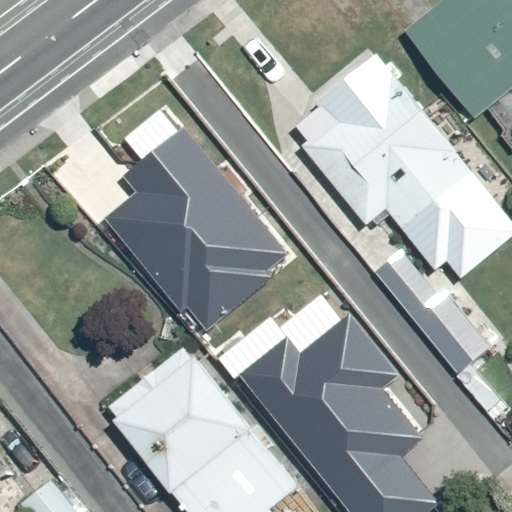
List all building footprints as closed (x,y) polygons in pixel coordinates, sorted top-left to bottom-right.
[(511,0),(444,0),(408,26),(476,117),(511,87),(511,0)] [(504,203),(397,67),(306,138),(368,220),(389,205),(437,261),(504,203)] [(194,305),(213,328),(277,276),(271,269),(292,252),(192,130),(133,177),(144,191),(111,218),(186,311),(194,305)] [(454,292),(421,317),(464,373),(497,347),(454,292)] [(290,335),(245,372),(360,511),(433,511),(448,500),(412,457),(433,440),(390,388),(407,373),(357,312),(306,354),(290,335)] [(262,511),(302,482),(189,338),(109,402),(195,511),(262,511)] [(88,511),(63,475),(13,510),(14,511),(88,511)]
